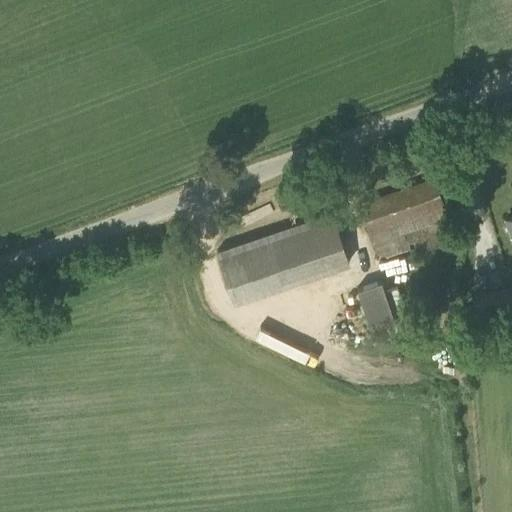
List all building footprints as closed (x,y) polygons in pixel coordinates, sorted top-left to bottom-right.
[(411,254),(450,241),(443,219),(448,218),(434,174),(359,200),(378,257),(409,248),(411,254)] [(444,176),(446,182),(453,179),(451,174),(444,176)] [(300,208),(329,198),(322,178),(293,189),(300,208)] [(234,301),(348,262),(331,212),(216,251),(234,301)] [(394,318),(381,279),(357,287),(370,326),(394,318)] [(470,295),(477,321),(511,311),(511,295),(509,284),(470,295)]
